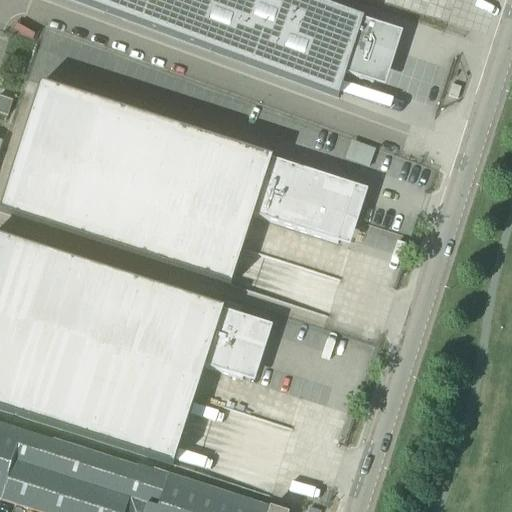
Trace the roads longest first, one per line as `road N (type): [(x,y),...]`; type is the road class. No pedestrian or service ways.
road 1 (unclassified): [(359,511),(511,32)]
road 2 (unknown): [(468,169),(17,0)]
road 3 (unknown): [(320,0),(454,53)]
